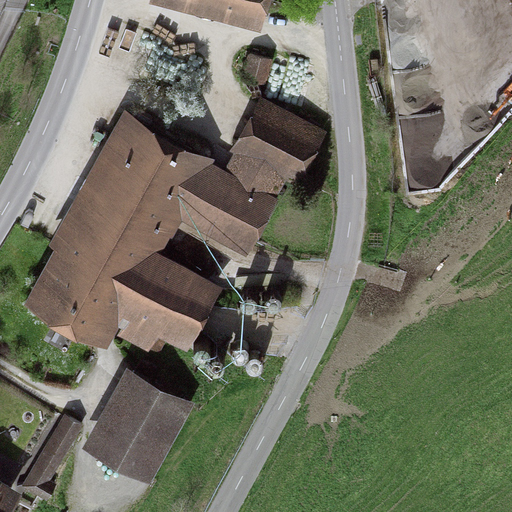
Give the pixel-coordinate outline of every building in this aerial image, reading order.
[(151,0),(264,29),(271,0),(151,0)] [(280,57),(247,50),(242,78),(274,84),(280,57)] [(140,122),(39,298),(115,342),(121,331),(154,351),(166,331),(185,342),(213,292),(154,258),(188,199),(252,236),(290,171),(295,174),(318,134),(263,102),(224,170),(140,122)] [(264,296),(266,302),(272,305),(279,302),(281,296),(278,291),(272,288),(267,291),(264,296)] [(137,372),(101,440),(142,461),(178,393),(137,372)] [(84,421),(65,411),(27,478),(46,489),(84,421)] [(0,481),(0,510),(13,489),(0,481)]
